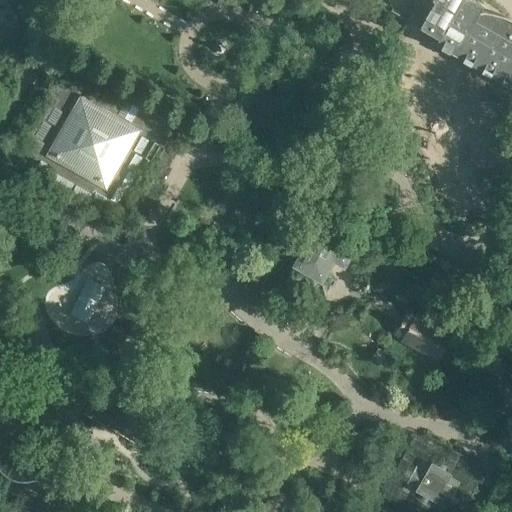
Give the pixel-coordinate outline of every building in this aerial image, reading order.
[(17,11),(26,9),(23,0),(11,0),(14,12),(17,11)] [(511,19),(509,18),(505,16),(502,15),(496,13),(492,12),(488,12),(482,11),(481,12),(480,11),(483,5),(474,0),(431,0),(435,2),(420,28),(439,38),(436,44),(511,87),(511,19)] [(292,101),(322,48),(314,43),(305,60),(284,96),(282,95),(281,94),(278,93),(276,92),(275,92),(272,92),(269,93),(268,94),(266,95),(265,96),(264,98),(263,100),(262,102),(262,104),(262,105),(262,107),(263,109),(263,111),(265,113),(267,116),(268,117),(271,118),(273,120),(275,121),(278,122),(282,124),(285,123),(286,123),(288,122),(290,121),(291,120),(293,118),(293,116),(294,115),(294,113),(294,111),(294,108),(293,105),(293,103),(293,102),(292,101)] [(166,142),(169,137),(173,140),(187,116),(159,99),(157,102),(114,78),(108,89),(100,84),(106,73),(78,57),(72,67),(62,62),(51,82),(55,85),(52,90),(50,95),(47,93),(44,99),(41,97),(32,113),(30,111),(20,128),(18,127),(9,143),(15,146),(6,162),(40,181),(38,185),(64,199),(64,198),(86,211),(87,208),(122,228),(131,213),(134,214),(142,199),(144,200),(153,184),(152,183),(161,167),(156,164),(165,148),(163,147),(166,142)] [(357,242),(358,241),(318,219),(292,264),(322,281),(334,260),(344,265),(357,242)] [(84,320),(103,287),(92,281),(73,314),(84,320)] [(445,336),(436,331),(438,329),(418,317),(417,319),(410,315),(406,320),(401,327),(398,333),(405,338),(404,339),(423,351),(425,349),(433,354),(445,336)] [(103,380),(99,387),(83,415),(117,434),(123,437),(135,444),(152,415),(156,408),(140,399),(136,397),(104,379),(103,380)] [(23,390),(0,390),(0,424),(3,429),(40,412),(38,409),(27,390),(23,390)] [(457,488),(445,482),(450,473),(431,463),(427,471),(415,465),(405,483),(417,489),(446,506),(457,488)] [(353,511),(332,499),(333,498),(324,492),(316,505),(312,511),(353,511)]
